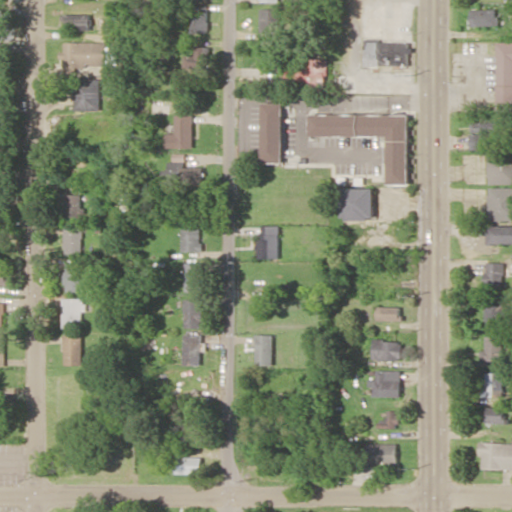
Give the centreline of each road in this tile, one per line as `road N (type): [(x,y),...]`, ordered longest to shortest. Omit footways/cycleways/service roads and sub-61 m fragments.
road 1 (residential): [(233,511),(231,0)]
road 2 (secondary): [(434,511),(432,0)]
road 3 (residential): [(511,496),(0,495)]
road 4 (residential): [(36,511),(36,0)]
